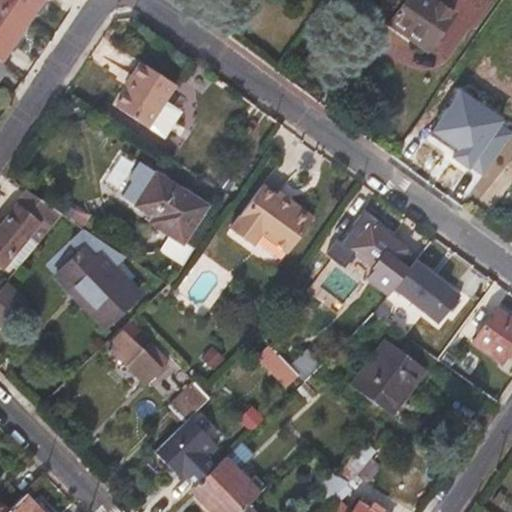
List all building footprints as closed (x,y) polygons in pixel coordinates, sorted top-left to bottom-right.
[(0,0),(0,50),(2,52),(39,0),(0,0)] [(450,13),(431,0),(383,0),(374,12),(425,48),(450,13)] [(128,73),(136,58),(101,40),(93,56),(128,73)] [(172,89),(137,66),(128,79),(132,82),(113,111),(143,131),(160,106),(172,89)] [(502,149),(454,115),(432,148),(479,182),(502,149)] [(156,173),(138,162),(125,182),(130,186),(123,197),(136,205),(156,173)] [(204,203),(156,173),(136,205),(154,216),(151,222),(170,234),(181,241),(204,203)] [(289,208),(260,188),(228,232),(251,249),(260,236),(287,254),(312,219),(291,204),(289,208)] [(61,214),(27,191),(0,224),(0,266),(1,268),(28,234),(38,242),(61,214)] [(386,234),(366,219),(358,229),(345,246),(353,252),(386,276),(406,250),(386,234)] [(358,229),(352,224),(328,255),(342,266),(353,252),(345,246),(358,229)] [(181,241),(170,234),(160,250),(183,266),(194,249),(181,241)] [(134,275),(106,247),(102,250),(130,279),(134,275)] [(92,260),(81,249),(69,259),(87,277),(104,295),(99,299),(88,309),(104,325),(138,291),(128,281),(130,279),(102,250),(92,260)] [(425,274),(405,259),(398,269),(385,286),(393,292),(426,317),(446,290),(425,274)] [(104,295),(87,277),(83,282),(99,299),(104,295)] [(26,302),(3,283),(0,287),(0,325),(4,329),(26,302)] [(511,345),(511,320),(494,308),(472,341),(501,361),(511,345)] [(143,329),(132,317),(104,345),(143,383),(162,363),(152,351),(146,357),(131,341),(143,329)] [(356,331),(341,318),(328,330),(342,345),(356,331)] [(422,367),(384,339),(350,385),(388,413),(422,367)] [(297,380),(263,348),(254,356),(289,389),(297,380)] [(211,368),(200,355),(183,372),(194,384),(211,368)] [(185,475),(195,485),(214,466),(205,456),(215,446),(189,418),(154,451),(174,473),(179,468),(185,475)] [(214,466),(195,485),(190,489),(212,511),(239,511),(259,494),(224,458),(214,466)] [(185,475),(179,468),(174,473),(180,479),(185,475)] [(336,511),(354,495),(344,485),(316,511),(336,511)] [(24,495),(7,511),(6,511),(31,511),(25,506),(29,502),(24,495)] [(371,511),(356,501),(348,511),(371,511)]
